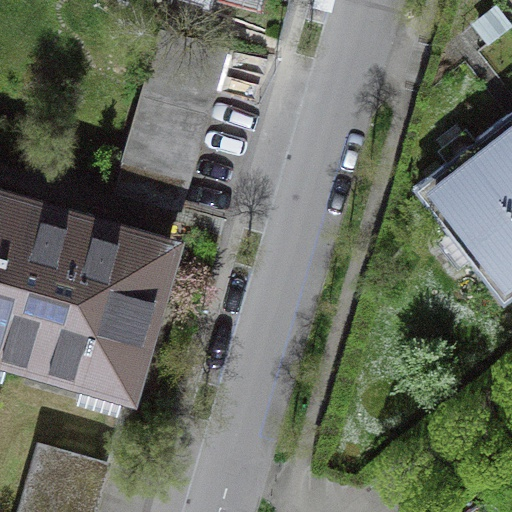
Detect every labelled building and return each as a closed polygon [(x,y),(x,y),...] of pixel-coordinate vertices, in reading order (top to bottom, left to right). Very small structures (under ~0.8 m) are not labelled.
[(510,27),(494,6),(477,19),(493,40),(502,34),(510,27)] [(162,29),(150,72),(213,91),(219,69),(225,47),(162,29)] [(213,91),(150,72),(125,159),(187,177),(200,134),(213,91)] [(511,110),(475,139),(483,149),(454,171),(447,161),(413,187),(448,231),(457,223),(479,251),(469,259),(504,303),(511,296),(511,110)] [(183,192),(187,177),(125,159),(116,189),(178,207),(183,192)] [(436,425),(511,365),(511,313),(504,303),(469,259),(448,231),(413,187),(398,167),(310,468),(361,483),(436,425)] [(0,244),(13,199),(0,195),(0,244)] [(13,199),(0,244),(0,341),(10,344),(9,349),(83,371),(85,366),(126,378),(124,383),(127,384),(143,330),(149,332),(162,289),(155,287),(168,244),(104,226),(103,228),(86,223),(69,218),(69,216),(13,199)] [(41,444),(21,511),(89,511),(92,506),(104,463),(41,444)] [(511,511),(511,447),(476,476),(428,511),(511,511)]
